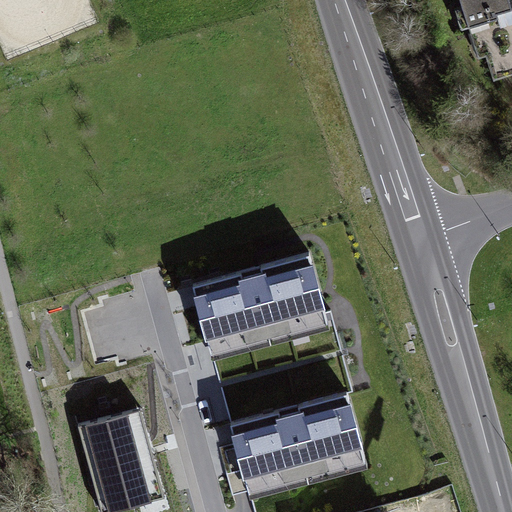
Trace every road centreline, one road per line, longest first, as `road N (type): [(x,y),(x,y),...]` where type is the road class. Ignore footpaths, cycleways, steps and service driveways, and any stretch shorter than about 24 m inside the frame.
road 1 (residential): [(136,222),(211,511)]
road 2 (tertiary): [(423,242),(504,511)]
road 3 (tertiary): [(341,0),(423,242)]
